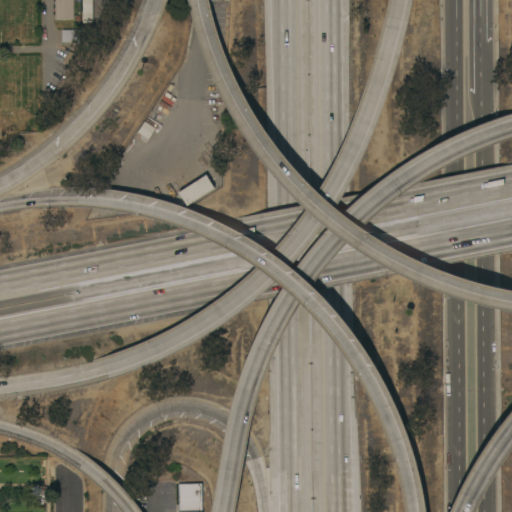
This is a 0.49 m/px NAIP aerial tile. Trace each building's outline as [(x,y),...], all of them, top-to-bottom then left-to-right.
[(73,0),(74,19),(55,19),(55,0),(73,0)] [(93,0),(93,22),(83,22),(83,0),(93,0)] [(74,29),(74,28),(81,28),(81,42),(74,42),(74,41),(62,41),(61,29),(74,29)] [(155,127),(155,128),(149,138),(149,139),(146,143),(136,136),(138,132),(137,131),(145,120),(145,121),(147,117),(158,124),(155,127)] [(178,191),(205,175),(214,189),(187,206),(178,191)] [(201,511),(178,511),(178,483),(201,483),(201,511)]
